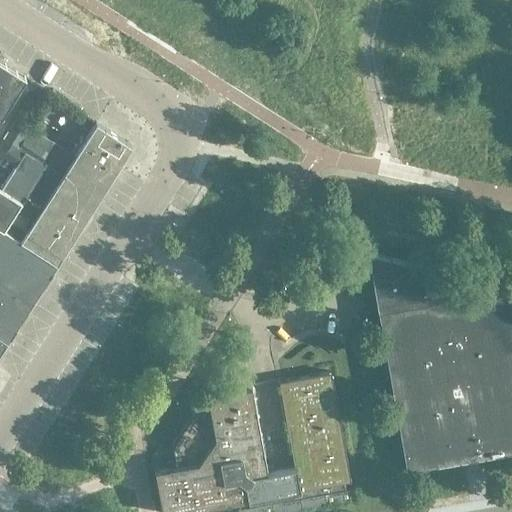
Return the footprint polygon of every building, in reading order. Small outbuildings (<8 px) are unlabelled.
[(0,219),(28,237),(26,239),(28,241),(26,244),(56,263),(88,283),(145,196),(83,156),(81,159),(75,155),(70,164),(58,156),(65,145),(0,103),(0,219)] [(0,335),(7,340),(16,326),(22,315),(40,287),(47,277),(56,263),(26,244),(20,240),(0,227),(0,335)] [(511,312),(508,288),(507,288),(506,287),(484,281),(369,252),(367,252),(406,467),(407,468),(511,449),(511,312)] [(0,335),(0,422),(40,361),(7,340),(0,335)] [(266,471),(251,386),(207,394),(172,445),(175,465),(154,469),(161,511),(171,511),(263,495),(265,503),(254,505),(255,511),(273,511),(274,511),(301,506),(301,508),(358,498),(356,487),(345,489),(343,481),(350,480),(330,371),(278,381),(294,466),(266,471)]
